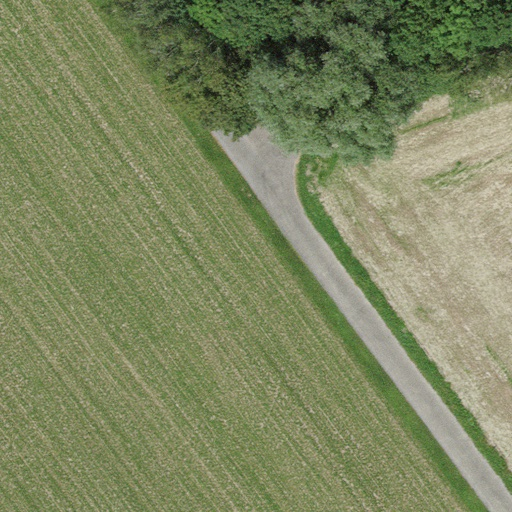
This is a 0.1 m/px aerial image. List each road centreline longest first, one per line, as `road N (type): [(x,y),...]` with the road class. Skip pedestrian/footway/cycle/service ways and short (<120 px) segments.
road 1 (track): [(242,143),(511,508)]
road 2 (track): [(511,54),(242,143)]
road 3 (track): [(134,0),(242,143)]
